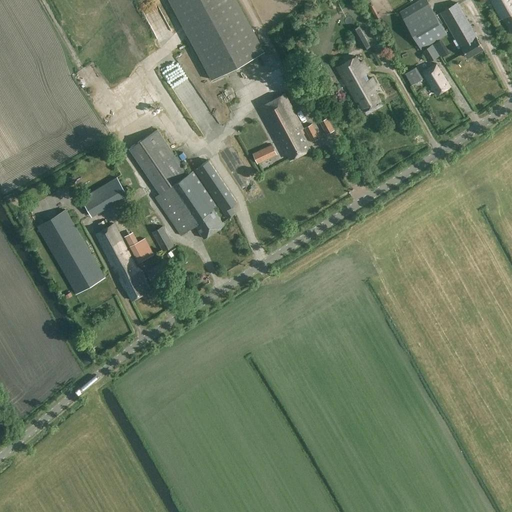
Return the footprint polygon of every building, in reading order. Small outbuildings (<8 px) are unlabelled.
[(168,0),(212,80),(265,51),(237,0),(168,0)] [(420,49),(447,34),(427,0),(419,0),(399,12),(420,49)] [(460,0),(467,14),(477,10),(472,0),(460,0)] [(511,32),(511,31),(511,0),(490,0),(502,19),(503,18),(511,32)] [(468,58),(483,49),(476,38),(477,37),(457,3),(440,12),(460,47),(461,46),(468,58)] [(351,30),(363,50),(369,46),(358,26),(351,30)] [(428,62),(439,55),(433,43),(421,50),(428,62)] [(365,111),(381,102),(374,90),(378,88),(372,77),(369,79),(365,73),(368,71),(362,61),(359,62),(356,56),(337,67),(356,101),(359,100),(365,111)] [(251,75),(257,74),(254,62),(248,63),(251,75)] [(437,94),(450,86),(436,64),(423,71),(437,94)] [(423,78),(416,66),(404,73),(411,85),(423,78)] [(290,159),(310,148),(300,130),(303,129),(284,93),(260,106),(281,147),(283,146),(290,159)] [(153,108),(161,105),(159,99),(151,102),(153,108)] [(335,129),(328,117),(319,122),(326,134),(335,129)] [(304,128),(312,141),(319,138),(312,123),(304,128)] [(204,238),(224,224),(213,208),(217,206),(192,171),(188,174),(157,129),(129,148),(160,193),(155,197),(181,235),(195,226),(204,238)] [(257,163),(276,154),(271,144),(253,153),(257,163)] [(238,181),(247,177),(237,152),(228,157),(238,181)] [(230,207),(237,202),(209,160),(194,170),(215,201),(226,219),(235,214),(230,207)] [(93,215),(127,195),(118,179),(83,199),(93,215)] [(256,180),(247,184),(253,198),(262,193),(256,180)] [(76,293),(104,277),(65,210),(37,226),(76,293)] [(132,300),(151,290),(144,277),(144,275),(141,270),(136,267),(129,254),(129,250),(114,223),(96,233),(115,272),(119,270),(121,276),(119,277),(125,290),(126,289),(132,300)] [(139,263),(153,254),(145,238),(130,246),(139,263)] [(150,280),(165,273),(159,263),(145,271),(150,280)]
